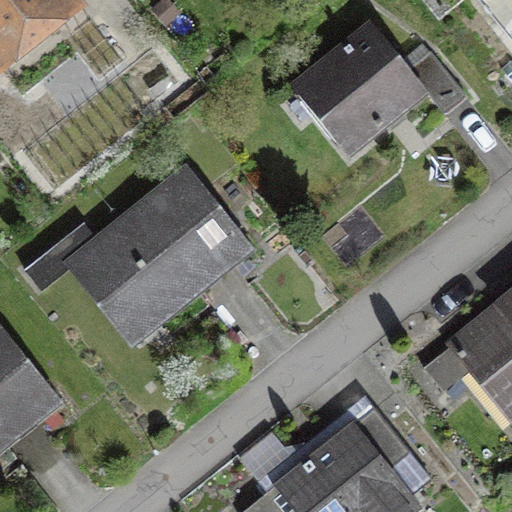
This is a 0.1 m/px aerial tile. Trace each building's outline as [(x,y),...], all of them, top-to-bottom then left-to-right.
[(0,0),(0,59),(69,4),(66,0),(0,0)] [(300,82),(353,149),(425,91),(444,114),(466,96),(430,52),(408,70),(372,25),(300,82)] [(84,258),(142,330),(241,250),(184,177),(84,258)] [(511,297),(423,369),(442,392),(470,370),(511,423),(511,297)] [(0,442),(50,403),(0,339),(0,442)] [(432,480),(374,408),(244,511),(410,511),(417,507),(409,498),(432,480)]
